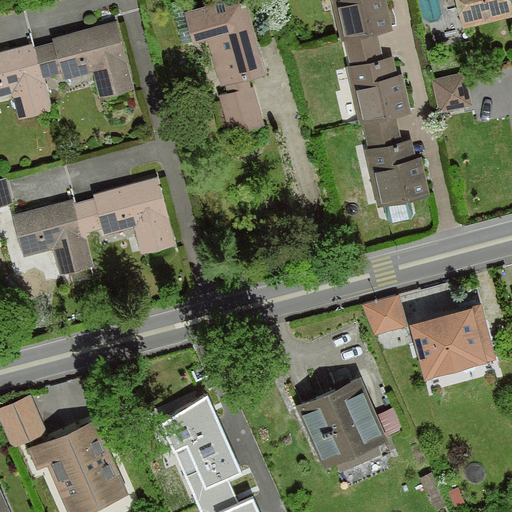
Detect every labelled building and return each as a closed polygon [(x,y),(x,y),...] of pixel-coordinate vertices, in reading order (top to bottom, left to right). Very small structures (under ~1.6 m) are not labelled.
[(249,76),(265,71),(245,0),(225,0),(188,10),(195,39),(209,35),(222,83),(226,82),(229,92),(221,94),(231,132),(262,124),(249,76)] [(333,0),(342,40),(344,39),(376,32),(391,28),(384,0),(333,0)] [(467,23),(511,11),(511,2),(511,0),(444,0),(447,7),(462,3),(467,23)] [(60,43),(37,49),(45,78),(99,63),(107,97),(137,90),(120,24),(59,39),(60,43)] [(376,32),(344,39),(351,68),(348,68),(361,124),(363,123),(393,116),(409,112),(401,76),(395,78),(391,58),(382,60),(379,45),(376,32)] [(55,110),(45,78),(37,49),(36,45),(0,54),(0,94),(16,88),(24,117),(55,110)] [(466,75),(436,82),(443,111),(472,104),(466,75)] [(367,152),(378,203),(387,201),(388,204),(428,196),(420,159),(414,160),(410,141),(399,143),(396,129),(393,116),(363,123),(369,151),(367,152)] [(6,179),(0,180),(0,206),(12,203),(9,190),(6,179)] [(98,196),(99,199),(107,227),(108,235),(140,226),(147,252),(178,244),(161,180),(98,196)] [(107,227),(99,199),(77,205),(76,201),(18,217),(28,256),(59,248),(66,274),(96,265),(87,233),(107,227)] [(405,291),(370,297),(375,329),(410,323),(405,291)] [(428,370),(480,357),(467,309),(416,322),(428,370)] [(375,440),(386,435),(361,375),(302,400),(328,461),(338,456),(344,470),(381,455),(375,440)] [(34,397),(4,410),(19,445),(49,432),(34,397)] [(206,398),(162,424),(199,508),(234,493),(228,478),(240,473),(206,398)] [(88,511),(130,494),(99,420),(34,448),(42,469),(54,464),(74,511),(88,511)] [(0,511),(12,511),(0,484),(0,511)] [(234,493),(199,508),(200,511),(259,511),(253,497),(238,504),(234,493)]
